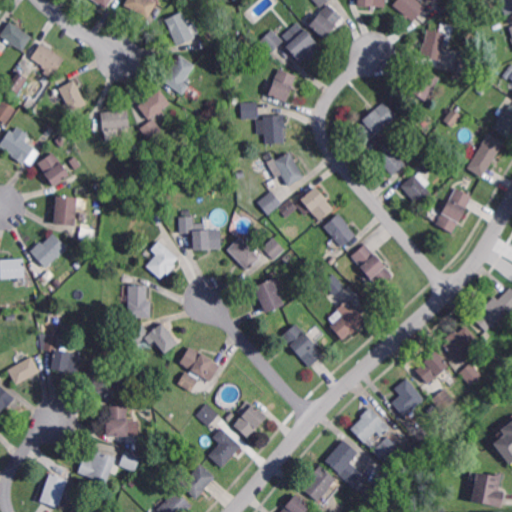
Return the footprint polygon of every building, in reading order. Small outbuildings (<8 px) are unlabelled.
[(93,0),(105,8),(110,0),(93,0)] [(150,17),(125,4),(127,0),(156,0),(158,1),(150,17)] [(414,20),(394,4),(397,0),(421,0),(427,5),(414,20)] [(511,11),(506,13),(501,0),(511,0),(511,11)] [(446,11),(443,5),(449,1),(452,7),(446,11)] [(326,36),(311,24),(329,2),(344,15),(326,36)] [(219,13),(218,6),(225,5),(226,12),(219,13)] [(179,44),(166,17),(183,9),(196,36),(179,44)] [(23,50),(2,34),(12,20),(34,35),(23,50)] [(326,50),(314,61),(308,55),(301,61),(287,45),(289,43),(286,39),(297,29),(300,32),(306,27),(326,50)] [(442,60),(422,55),(428,28),(447,32),(442,60)] [(272,52),(261,40),(273,29),(285,41),(272,52)] [(250,48),(244,45),(248,39),(253,42),(250,48)] [(55,72),(32,56),(42,41),(66,57),(55,72)] [(184,93),(164,79),(182,54),(196,64),(185,80),(191,84),(184,93)] [(427,99),(411,89),(425,66),(442,76),(427,99)] [(287,100),(270,93),(280,67),(298,74),(287,100)] [(19,93),(7,85),(17,71),(29,79),(19,93)] [(72,109),(60,86),(73,78),(86,101),(72,109)] [(484,91),(478,86),(482,81),(488,85),(484,91)] [(150,119),(139,104),(161,87),(172,102),(150,119)] [(239,103),(233,102),(235,94),(241,96),(239,103)] [(8,122),(0,116),(0,104),(4,98),(18,108),(8,122)] [(243,119),(241,103),(258,101),(259,118),(243,119)] [(365,141),(355,129),(365,121),(363,118),(384,101),(396,115),(365,141)] [(511,134),(510,137),(495,126),(511,102),(511,134)] [(104,129),(102,110),(129,107),(131,126),(104,129)] [(454,126),(445,119),(454,108),(463,115),(454,126)] [(69,123),(66,115),(72,112),(76,120),(69,123)] [(286,141),(267,143),(267,134),(256,134),(256,120),(266,119),(265,114),(287,112),(287,126),(285,126),(286,141)] [(150,140),(141,127),(155,118),(164,130),(150,140)] [(31,133),(26,140),(36,146),(25,163),(12,155),(14,152),(1,144),(10,129),(15,132),(19,125),(31,133)] [(50,135),(46,132),(50,125),(55,128),(50,135)] [(484,176),(468,166),(490,132),(505,141),(484,176)] [(61,146),(58,140),(64,136),(67,142),(61,146)] [(393,174),(374,152),(388,140),(407,162),(393,174)] [(419,159),(415,154),(422,148),(426,153),(419,159)] [(55,185),(38,162),(55,150),(71,173),(55,185)] [(289,184),(276,159),(291,150),(305,175),(289,184)] [(77,168),(70,158),(76,154),(83,164),(77,168)] [(427,174),(419,164),(432,154),(439,163),(427,174)] [(430,180),(425,184),(433,193),(420,206),(401,184),(414,172),(415,173),(420,169),(430,180)] [(454,231),(437,222),(457,186),(473,195),(454,231)] [(334,208),(319,221),(311,211),(305,216),(298,208),(286,218),(279,209),(291,199),(296,205),(317,188),(334,208)] [(267,215),(256,202),(270,190),(281,203),(267,215)] [(76,225),(55,223),(58,194),(79,196),(76,225)] [(157,221),(154,214),(159,212),(162,219),(157,221)] [(343,246),(325,224),(340,212),(358,233),(343,246)] [(195,221),(203,221),(204,228),(222,228),(223,247),(195,248),(194,231),(180,232),(180,215),(195,214),(195,221)] [(69,246),(48,266),(31,249),(41,239),(44,242),(55,232),(69,246)] [(249,269),(228,248),(241,236),(261,256),(249,269)] [(275,258),(264,247),(275,236),(286,247),(275,258)] [(168,273),(166,271),(162,277),(148,265),(158,253),(152,248),(160,239),(180,256),(175,262),(177,263),(168,273)] [(380,285),(353,255),(367,242),(394,273),(380,285)] [(2,276),(1,258),(25,257),(26,275),(2,276)] [(322,272),(318,268),(324,263),(327,268),(322,272)] [(336,294),(325,282),(335,272),(346,284),(336,294)] [(59,286),(54,281),(58,276),(63,281),(59,286)] [(266,311),(255,285),(275,277),(286,303),(266,311)] [(149,316),(129,316),(131,283),(149,284),(148,300),(153,300),(152,316),(149,316)] [(511,312),(511,313),(508,310),(488,331),(475,318),(488,305),(487,304),(496,295),(500,298),(511,286),(511,312)] [(343,338),(332,324),(334,322),(330,317),(340,308),(338,306),(349,297),(367,318),(343,338)] [(8,318),(7,312),(15,310),(16,317),(8,318)] [(180,342),(166,353),(151,333),(138,343),(130,332),(143,321),(150,330),(163,320),(180,342)] [(310,365),(283,334),(297,322),(325,353),(312,364),(310,365)] [(480,340),(458,359),(445,344),(449,340),(447,337),(456,329),(459,332),(467,325),(480,340)] [(80,372),(52,366),(55,350),(43,347),(41,331),(61,335),(58,347),(83,352),(80,372)] [(212,380),(202,375),(192,392),(179,385),(187,372),(190,374),(193,369),(181,362),(191,345),(222,363),(212,380)] [(429,382),(416,368),(437,349),(450,363),(429,382)] [(18,383),(9,368),(33,354),(41,370),(18,383)] [(101,399),(93,387),(96,385),(87,371),(102,361),(119,387),(101,399)] [(471,383),(461,371),(472,361),(483,373),(471,383)] [(9,407),(7,405),(0,412),(0,372),(1,373),(0,374),(0,382),(17,397),(9,407)] [(405,416),(393,402),(402,394),(396,387),(408,376),(426,397),(405,416)] [(443,412),(433,400),(445,389),(455,401),(443,412)] [(253,402),(268,415),(250,436),(235,423),(243,414),(237,409),(248,398),(253,402)] [(210,425),(198,414),(209,401),(221,412),(210,425)] [(108,435),(108,418),(110,418),(110,404),(128,404),(129,434),(108,435)] [(382,435),(377,430),(365,441),(352,427),(363,416),(361,414),(371,405),(391,427),(382,435)] [(232,420),(227,416),(232,410),(237,414),(232,420)] [(511,464),(511,465),(494,445),(501,439),(501,438),(505,435),(501,431),(511,422),(511,464)] [(223,466),(210,454),(221,442),(215,436),(223,426),(243,445),(223,466)] [(386,463),(375,450),(389,436),(401,448),(386,463)] [(356,469),(357,468),(369,479),(358,492),(345,480),(346,479),(325,461),(344,440),(359,453),(349,463),(356,469)] [(146,451),(138,450),(138,441),(146,441),(146,451)] [(108,482),(79,471),(85,456),(92,459),(97,448),(118,456),(108,482)] [(134,468),(120,463),(126,448),(140,454),(134,468)] [(198,498),(183,484),(202,462),(218,475),(198,498)] [(317,499),(303,487),(312,475),(311,474),(319,463),(335,477),(317,499)] [(60,506),(41,499),(51,472),(69,478),(60,506)] [(494,477),(495,473),(502,475),(499,492),(505,493),(502,508),(471,503),(475,481),(474,481),(476,474),(494,477)] [(185,511),(161,511),(158,508),(179,488),(193,504),(185,511)] [(305,511),(280,511),(297,492),(311,505),(305,511)]
